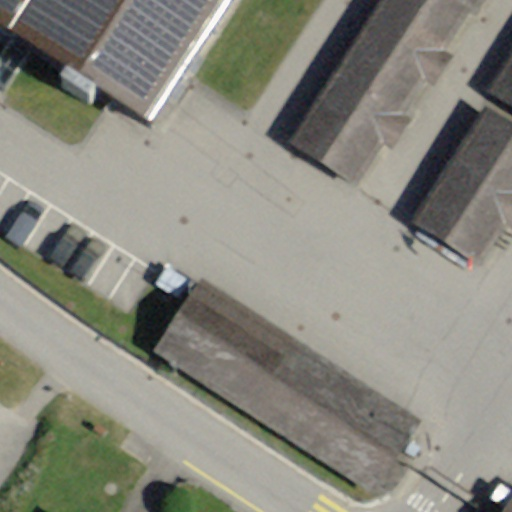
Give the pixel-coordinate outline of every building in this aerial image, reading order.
[(0,0),(0,53),(131,137),(220,0),(0,0)] [(476,0),(378,0),(280,152),(350,197),(476,0)] [(511,50),(482,97),(511,116),(511,50)] [(511,211),(511,140),(472,116),(401,230),(473,275),(511,211)] [(411,429),(190,293),(141,371),(362,508),(411,429)] [(511,511),(511,497),(501,511),(511,511)]
